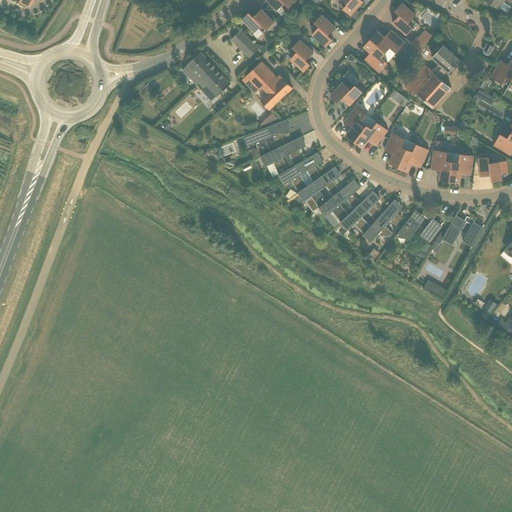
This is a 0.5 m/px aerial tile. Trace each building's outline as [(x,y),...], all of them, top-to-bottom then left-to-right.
[(267,0),(277,10),(281,7),(286,11),(297,0),(296,0),(267,0)] [(343,0),(344,0),(340,5),(352,15),(356,10),(364,1),(362,0),(343,0)] [(509,5),(511,7),(511,0),(486,0),(497,7),(499,8),(499,7),(506,11),(509,5)] [(401,15),(393,23),(407,35),(417,23),(413,19),(416,15),(415,13),(410,9),(403,3),(396,11),(401,15)] [(259,37),(263,33),(274,22),(262,9),(254,16),(249,12),(242,19),(259,37)] [(357,20),(362,14),(356,10),(352,15),(357,20)] [(322,14),(312,26),(316,30),(312,34),(326,46),(333,38),(329,34),(336,26),(322,14)] [(259,48),(238,28),(234,33),(236,35),(231,40),(250,58),(259,48)] [(397,53),(406,43),(391,30),(385,37),(378,31),(371,39),(386,52),(390,48),(397,53)] [(417,36),(411,44),(419,51),(432,35),(425,30),(418,38),(417,36)] [(300,39),(289,51),(294,55),(290,59),(304,72),(311,64),(306,60),(314,51),(300,39)] [(371,39),(364,47),(371,53),(364,60),(379,73),(388,63),(382,57),(386,52),(371,39)] [(490,54),(491,54),(491,53),(492,52),(492,51),(494,47),(495,47),(494,46),(493,46),(488,43),(489,43),(488,43),(487,43),(487,44),(485,48),(485,47),(485,48),(484,50),(484,51),(485,53),(484,53),(485,54),(487,54),(487,55),(488,55),(490,54)] [(432,58),(435,60),(439,64),(432,71),(426,65),(406,87),(414,95),(415,96),(417,94),(432,108),(433,109),(451,88),(440,78),(447,71),(449,73),(460,60),(443,45),(432,58)] [(259,49),(264,54),(269,49),(266,46),(262,46),(259,49)] [(407,52),(413,58),(419,52),(412,46),(407,52)] [(216,68),(201,52),(187,64),(195,72),(190,77),(197,85),(216,68)] [(491,77),(503,84),(507,77),(511,79),(511,59),(509,65),(501,60),(491,77)] [(243,80),(256,93),(263,87),(269,94),(261,100),(269,109),(293,88),(280,75),(277,78),(262,62),(243,80)] [(217,96),(231,84),(216,68),(197,85),(206,94),(211,90),(217,96)] [(338,87),(330,95),(338,102),(342,98),(350,105),(363,92),(344,74),(335,84),(338,87)] [(144,96),(150,91),(146,86),(140,92),(144,96)] [(476,96),(482,99),(486,92),(481,89),(476,96)] [(372,118),(356,106),(344,122),(352,127),(346,135),(355,141),(372,118)] [(220,114),(223,118),(230,112),(227,109),(220,114)] [(388,130),(377,122),(372,118),(355,141),(363,148),(369,140),(376,146),(388,130)] [(462,120),(458,126),(464,129),(468,123),(462,120)] [(167,121),(162,125),(167,130),(172,126),(167,121)] [(273,136),(277,148),(286,144),(281,133),(277,123),(263,129),(252,133),(244,136),(244,137),(249,135),(252,144),(256,143),(261,156),(261,157),(265,155),(265,154),(271,151),(266,139),(273,136)] [(511,153),(511,132),(508,138),(501,134),(494,145),(511,155),(511,153)] [(411,141),(393,133),(384,150),(393,154),(389,163),(398,167),(411,141)] [(289,154),(295,166),(303,161),(298,150),(297,150),(293,141),(277,148),(271,151),(265,154),(265,155),(269,164),(273,162),(279,175),(278,175),(279,176),(283,173),(282,173),(288,169),(282,157),(289,154)] [(429,150),(417,144),(411,141),(398,167),(408,172),(412,164),(420,168),(429,150)] [(454,153),(434,150),(431,169),(440,171),(439,180),(450,182),(454,153)] [(474,156),(460,154),(454,153),(450,182),(460,183),(462,174),(471,175),(474,156)] [(503,180),(501,162),(495,162),(494,156),(479,158),(480,176),(491,175),(492,181),(503,180)] [(307,171),(313,182),(321,176),(315,166),(309,157),(303,161),(295,166),(288,169),(282,173),(283,173),(288,182),(291,180),(298,192),(298,193),(302,190),(307,186),(300,175),(307,171)] [(326,186),(333,196),(340,190),(333,180),(333,181),(327,172),(321,176),(313,182),(307,186),(302,190),(308,198),(311,196),(317,205),(319,208),(322,205),(327,201),(320,190),(326,186)] [(346,199),(354,209),(361,203),(353,193),(353,194),(346,186),(340,190),(333,196),(327,201),(322,205),(329,214),(332,211),(341,222),(340,222),(341,223),(344,220),(344,219),(349,214),(340,204),(346,199)] [(291,189),(286,196),(289,198),(297,193),(291,189)] [(354,209),(349,214),(344,219),(344,220),(351,227),(354,224),(364,234),(363,235),(364,235),(368,230),(371,226),(362,217),(367,212),(376,221),(382,214),(374,205),(373,205),(366,198),(361,203),(354,209)] [(388,207),(382,214),(376,221),(371,226),(368,230),(376,237),(378,234),(381,236),(390,236),(393,233),(385,226),(390,221),(400,230),(406,222),(396,213),(396,214),(388,207)] [(411,217),(395,238),(396,238),(400,232),(408,238),(418,225),(424,230),(421,235),(429,241),(430,241),(443,223),(443,222),(441,225),(433,220),(437,214),(434,217),(427,212),(424,216),(416,210),(417,210),(416,209),(411,217)] [(451,224),(446,234),(442,231),(436,242),(438,243),(440,244),(443,239),(444,238),(453,243),(460,231),(467,235),(463,241),(464,241),(473,245),(472,246),(471,249),(485,225),(484,225),(483,227),(483,228),(474,223),(475,222),(478,217),(477,217),(475,220),(467,216),(465,221),(457,216),(460,210),(459,210),(451,224)] [(511,241),(511,242),(510,242),(506,246),(506,248),(503,252),(511,259),(511,241)] [(426,245),(427,244),(425,243),(421,250),(427,253),(431,246),(427,244),(427,245),(426,245)] [(442,245),(440,244),(438,243),(433,250),(438,253),(442,245)] [(374,248),(369,254),(375,259),(380,253),(374,248)] [(447,290),(441,287),(436,294),(443,297),(447,290)] [(490,299),(483,311),(490,315),(497,304),(490,299)]
